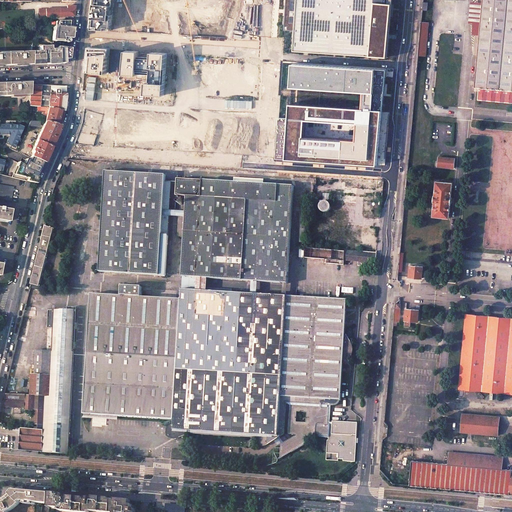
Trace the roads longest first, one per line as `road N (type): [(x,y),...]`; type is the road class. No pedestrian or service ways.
road 1 (unclassified): [(362,501),(409,0)]
road 2 (unknown): [(393,173),(59,150)]
road 3 (tertiary): [(16,301),(74,101)]
road 4 (tertiary): [(75,478),(275,498)]
road 5 (residential): [(177,43),(186,75),(177,108),(74,101)]
